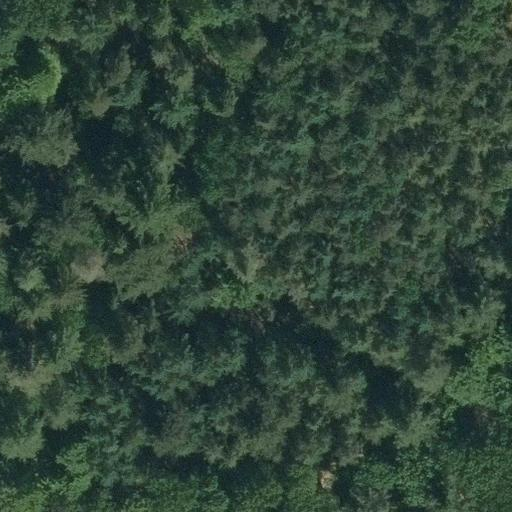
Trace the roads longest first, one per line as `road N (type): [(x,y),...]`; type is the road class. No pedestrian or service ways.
road 1 (track): [(0,105),(511,402)]
road 2 (track): [(53,511),(511,426)]
